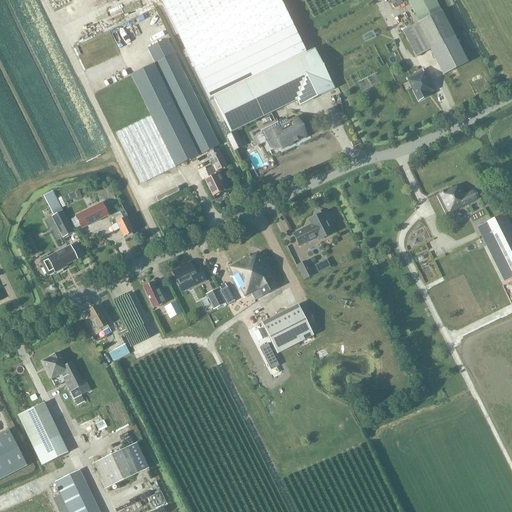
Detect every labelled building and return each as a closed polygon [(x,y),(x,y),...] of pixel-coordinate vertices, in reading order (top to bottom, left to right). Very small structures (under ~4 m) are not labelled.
[(280,0),(161,0),(210,100),(213,99),(306,52),(280,0)] [(408,0),(420,22),(442,11),(435,0),(408,0)] [(144,15),(148,25),(157,21),(153,11),(144,15)] [(430,49),(431,51),(443,75),(467,63),(442,11),(420,22),(418,24),(430,49)] [(416,58),(431,51),(430,49),(418,24),(403,31),(416,58)] [(88,41),(92,48),(97,46),(93,39),(88,41)] [(130,76),(150,117),(175,167),(209,151),(212,149),(218,146),(174,56),(175,55),(168,40),(147,50),(154,64),(130,76)] [(88,42),(82,44),(84,52),(91,50),(88,42)] [(301,105),(333,89),(313,49),(310,50),(306,52),(213,99),(231,134),(298,100),(301,105)] [(423,70),(407,79),(419,102),(428,97),(426,95),(433,91),(423,70)] [(141,184),(175,167),(150,117),(116,133),(141,184)] [(263,131),(260,132),(260,133),(263,131),(267,141),(265,142),(265,143),(268,141),(270,146),(275,149),(279,146),(280,148),(305,136),(297,119),(283,126),(282,122),(286,120),(286,119),(263,131)] [(208,178),(203,180),(211,197),(213,196),(215,197),(217,196),(218,193),(224,190),(220,183),(223,181),(218,173),(216,174),(215,172),(226,166),(218,149),(213,151),(212,149),(209,151),(209,153),(206,154),(212,167),(204,171),(208,178)] [(436,195),(446,216),(479,199),(474,190),(463,195),(459,186),(453,189),(452,188),(436,195)] [(64,197),(66,202),(80,196),(78,191),(64,197)] [(52,192),(43,196),(54,216),(62,212),(63,211),(52,192)] [(80,214),(75,216),(80,225),(82,229),(108,216),(102,203),(80,214)] [(124,210),(112,216),(113,219),(110,221),(112,226),(116,224),(123,238),(133,233),(126,219),(128,218),(124,210)] [(54,216),(53,216),(52,217),(64,238),(73,233),(62,212),(54,216)] [(311,226),(303,230),(293,234),(299,247),(309,242),(309,241),(317,237),(319,241),(333,234),(328,225),(330,224),(331,222),(327,216),(325,215),(324,216),(323,214),(321,214),(320,213),(318,212),(315,214),(314,216),(315,218),(309,221),(311,226)] [(478,228),(505,282),(511,278),(511,228),(505,214),(478,228)] [(47,258),(47,259),(40,262),(48,276),(54,272),(55,273),(62,269),(61,266),(76,259),(70,246),(47,258)] [(250,256),(226,268),(243,298),(251,294),(255,300),(277,288),(258,253),(251,257),(250,256)] [(184,268),(172,273),(177,284),(180,289),(193,283),(195,286),(205,281),(199,269),(194,272),(189,262),(183,265),(184,268)] [(297,266),(304,280),(313,275),(306,262),(297,266)] [(152,283),(142,287),(152,309),(168,302),(161,287),(156,290),(152,283)] [(220,291),(228,305),(235,301),(227,287),(220,291)] [(217,289),(208,294),(215,309),(225,305),(217,289)] [(177,303),(165,309),(170,319),(182,313),(177,303)] [(96,306),(84,313),(86,317),(97,335),(109,328),(96,306)] [(300,309),(264,327),(278,354),(314,336),(300,309)] [(279,366),(268,344),(260,348),(271,370),(279,366)] [(125,345),(109,353),(114,362),(130,354),(125,345)] [(50,357),(50,358),(42,362),(51,379),(68,371),(59,353),(50,357)] [(44,403),(18,416),(42,465),(68,453),(44,403)] [(0,479),(28,466),(9,429),(0,434),(0,479)] [(124,450),(95,463),(107,488),(136,475),(124,450)] [(61,494),(54,497),(60,511),(95,511),(80,478),(77,472),(55,482),(61,494)]
